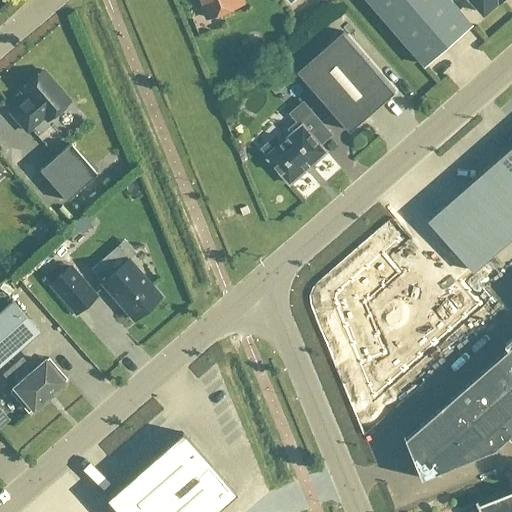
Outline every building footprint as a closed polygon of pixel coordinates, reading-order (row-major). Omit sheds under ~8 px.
[(241,7),(238,0),(198,0),(201,6),(203,5),(209,20),(241,7)] [(472,27),(448,0),(366,0),(425,67),(472,27)] [(471,0),(484,14),(483,14),(484,15),(486,14),(485,14),(499,1),(500,2),(502,0),(471,0)] [(343,33),(298,73),(350,133),(395,93),(343,33)] [(69,102),(42,72),(20,92),(27,100),(10,114),(26,133),(43,118),(46,122),(69,102)] [(305,129),(316,120),(303,104),(291,115),(298,123),(290,131),(293,135),(280,146),(275,139),(262,150),(268,157),(266,158),(290,185),(326,154),(305,129)] [(69,145),(39,172),(65,202),(96,176),(69,145)] [(474,274),(511,240),(511,151),(430,223),(474,274)] [(127,261),(101,284),(134,321),(160,299),(127,261)] [(69,268),(50,286),(76,315),(95,298),(69,268)] [(11,302),(0,312),(0,365),(38,333),(11,302)] [(511,347),(406,440),(423,481),(496,451),(510,438),(511,440),(511,347)] [(48,360),(14,389),(32,410),(66,381),(48,360)] [(0,405),(0,421),(3,424),(11,415),(0,405)] [(182,434),(105,501),(114,511),(216,511),(235,496),(182,434)] [(511,511),(511,493),(480,506),(478,502),(477,503),(480,511),(511,511)]
